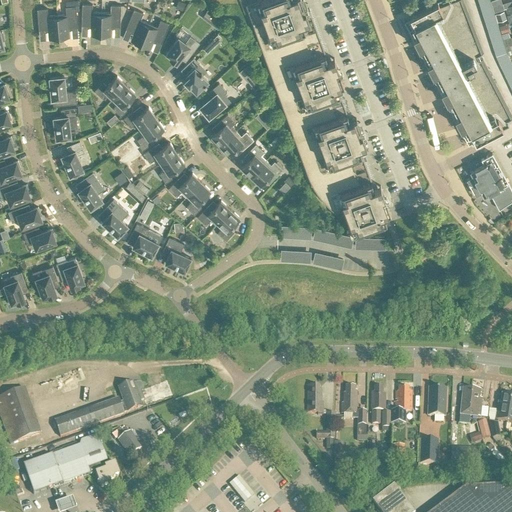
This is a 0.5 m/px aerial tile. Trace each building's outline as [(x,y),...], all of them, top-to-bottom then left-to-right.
[(178,0),(177,0),(175,7),(182,10),(185,2),(178,0)] [(309,178),(313,186),(317,193),(322,199),(329,206),(335,211),(344,207),(353,233),(386,221),(384,214),(390,212),(380,184),(374,187),(366,167),(359,147),(366,144),(356,117),(349,119),(343,103),(337,87),(344,84),(334,57),(328,59),(320,38),(309,8),(305,9),(301,0),(259,0),(257,1),(259,6),(248,10),(309,178)] [(410,18),(408,19),(416,35),(413,36),(419,47),(422,46),(430,61),(427,63),(433,74),(435,72),(444,88),(441,90),(444,96),(446,101),(449,99),(457,115),(455,116),(460,127),(463,126),(471,141),(474,140),(475,142),(508,124),(506,120),(511,116),(511,114),(502,96),(482,58),(479,59),(476,55),(483,52),(463,0),(451,0),(439,5),(437,1),(409,16),(410,18)] [(91,33),(101,33),(101,11),(92,11),(93,3),(83,3),(82,24),(91,25),(91,33)] [(502,3),(492,6),(494,12),(504,8),(502,3)] [(101,11),(101,33),(111,34),(111,25),(120,26),(121,4),(111,4),(111,11),(101,11)] [(66,13),(57,14),(59,36),(69,35),(69,27),(78,26),(76,5),(66,5),(66,13)] [(59,36),(57,14),(48,15),(47,7),(37,8),(39,29),(48,29),(49,37),(59,36)] [(131,39),(141,43),(149,22),(141,19),(143,12),(134,8),(126,28),(134,31),(131,39)] [(504,11),(495,13),(498,21),(506,19),(504,11)] [(214,17),(210,23),(218,29),(222,24),(214,17)] [(149,22),(141,43),(150,47),(153,39),(162,43),(170,22),(161,19),(158,26),(149,22)] [(499,26),(502,33),(510,31),(507,23),(499,26)] [(178,36),(166,53),(171,56),(170,58),(176,63),(180,57),(186,50),(191,53),(199,42),(190,35),(185,42),(178,36)] [(504,44),(511,41),(511,36),(503,39),(504,44)] [(208,43),(203,47),(207,52),(212,47),(208,43)] [(200,75),(193,67),(198,62),(193,57),(180,70),(185,75),(183,77),(185,78),(183,81),(196,94),(198,92),(208,83),(200,75)] [(252,69),(248,64),(239,71),(244,76),(252,69)] [(77,102),(76,96),(75,90),(65,91),(64,75),(49,77),(51,98),(61,97),(62,104),(77,102)] [(111,99),(113,97),(126,84),(116,75),(107,85),(102,81),(94,89),(102,97),(105,94),(111,99)] [(259,86),(260,85),(258,81),(257,79),(251,84),(255,89),(259,86)] [(211,96),(199,105),(208,116),(221,106),(222,108),(231,101),(224,93),(226,91),(218,82),(207,91),(211,96)] [(0,99),(8,97),(6,92),(8,91),(5,83),(0,85),(0,99)] [(126,84),(113,97),(118,102),(112,107),(121,115),(129,107),(125,102),(135,92),(126,84)] [(91,103),(79,104),(80,111),(92,110),(91,103)] [(53,116),(56,138),(70,136),(69,127),(77,126),(75,106),(62,108),(63,115),(53,116)] [(136,122),(140,127),(155,116),(148,106),(137,114),(133,110),(123,117),(130,126),(136,122)] [(0,126),(10,123),(9,118),(11,117),(8,109),(0,112),(0,126)] [(215,131),(212,135),(220,144),(236,129),(232,124),(235,121),(227,112),(219,120),(223,125),(215,131)] [(155,116),(140,127),(138,129),(142,135),(137,138),(140,143),(139,144),(142,149),(155,140),(152,135),(163,126),(155,116)] [(236,129),(220,144),(229,153),(232,150),(239,144),(243,148),(254,139),(246,130),(241,135),(236,129)] [(0,152),(13,148),(11,144),(13,143),(11,135),(0,138),(0,152)] [(68,144),(70,151),(62,155),(70,174),(83,169),(77,154),(86,150),(82,139),(68,144)] [(159,164),(162,162),(177,152),(170,141),(158,149),(154,144),(143,152),(150,162),(155,158),(159,164)] [(248,159),(242,166),(251,175),(266,159),(261,154),(264,151),(256,143),(247,151),(252,156),(248,159)] [(177,152),(162,162),(165,168),(159,172),(166,182),(176,175),(172,170),(184,162),(177,152)] [(473,176),(467,179),(476,194),(482,191),(484,196),(490,192),(499,208),(511,199),(511,188),(492,152),(481,158),(484,163),(470,171),(473,176)] [(266,159),(251,175),(260,183),(264,179),(270,173),(275,177),(283,168),(282,167),(276,162),(274,160),(271,163),(266,159)] [(0,176),(1,180),(20,172),(18,168),(20,167),(17,160),(1,165),(0,161),(0,176)] [(127,165),(122,169),(126,173),(130,170),(127,165)] [(78,189),(90,207),(102,199),(97,192),(104,187),(92,171),(81,178),(85,184),(78,189)] [(186,196),(188,194),(201,180),(192,171),(182,181),(178,177),(168,187),(176,195),(181,191),(186,196)] [(289,176),(285,181),(290,185),(294,181),(289,176)] [(144,184),(138,179),(135,184),(140,188),(144,184)] [(201,180),(188,194),(193,198),(186,205),(194,213),(204,203),(200,199),(210,189),(201,180)] [(129,181),(123,188),(139,203),(145,196),(129,181)] [(0,186),(0,195),(1,198),(8,196),(10,203),(29,196),(27,191),(29,191),(26,183),(10,189),(8,183),(0,186)] [(154,197),(152,198),(156,203),(157,203),(161,199),(157,194),(154,197)] [(102,220),(117,235),(127,224),(121,218),(128,211),(113,197),(103,208),(108,213),(102,220)] [(216,224),(218,221),(230,207),(220,199),(211,209),(207,205),(197,216),(206,223),(210,219),(216,224)] [(9,210),(13,221),(19,219),(22,226),(40,219),(39,214),(41,213),(38,206),(22,212),(20,206),(9,210)] [(230,207),(218,221),(223,226),(217,231),(226,239),(234,230),(230,226),(239,215),(230,207)] [(142,210),(139,216),(145,219),(148,213),(142,210)] [(158,242),(162,235),(149,228),(136,221),(130,233),(137,236),(132,245),(151,255),(158,242)] [(178,222),(174,222),(175,231),(183,230),(183,225),(178,222)] [(284,235),(314,235),(315,223),(284,223),(284,235)] [(23,232),(27,242),(33,240),(36,247),(55,240),(53,236),(55,235),(52,227),(36,233),(34,228),(23,232)] [(389,246),(389,234),(358,234),(358,245),(389,246)] [(163,249),(169,252),(165,261),(185,269),(191,256),(179,251),(184,242),(169,236),(163,249)] [(313,259),(313,247),(284,247),(283,258),(313,259)] [(345,266),(347,255),(317,249),(315,260),(345,266)] [(79,284),(78,282),(83,281),(75,256),(67,259),(66,258),(55,262),(60,274),(66,272),(71,287),(79,284)] [(43,275),(36,277),(43,296),(48,294),(49,296),(56,293),(51,278),(57,276),(52,265),(41,269),(43,275)] [(10,276),(3,279),(4,283),(11,302),(16,300),(17,301),(25,299),(19,284),(25,282),(21,270),(10,275),(10,276)] [(119,400),(55,424),(60,439),(124,416),(123,415),(142,408),(140,403),(144,401),(140,391),(143,391),(140,385),(133,384),(118,389),(122,399),(123,402),(120,403),(119,400)] [(322,415),(323,405),(321,405),(322,392),(320,391),(320,389),(307,388),(306,415),(322,415)] [(366,426),(365,426),(365,414),(357,414),(357,393),(354,393),(354,389),(345,389),(345,395),(343,395),(343,405),(341,405),(341,415),(352,415),(352,421),(358,421),(358,426),(357,426),(356,438),(366,438),(366,426)] [(0,419),(10,446),(18,444),(41,435),(25,390),(0,398),(0,419)] [(371,395),(371,412),(371,426),(380,426),(380,413),(385,413),(385,404),(385,396),(383,396),(383,390),(374,390),(374,395),(371,395)] [(391,413),(391,426),(402,426),(402,423),(405,423),(406,414),(411,414),(412,394),(408,394),(408,390),(398,390),(398,394),(395,394),(395,414),(391,413)] [(434,418),(443,419),(445,419),(446,391),(429,390),(428,418),(434,418)] [(460,417),(468,418),(471,392),(463,391),(460,417)] [(471,392),(468,418),(479,419),(481,401),(479,401),(480,393),(471,392)] [(495,422),(506,424),(511,398),(501,397),(500,404),(498,404),(495,422)] [(382,414),(382,429),(382,434),(390,434),(390,430),(390,414),(382,414)] [(316,435),(316,441),(326,441),(326,451),(333,451),(333,441),(334,441),(334,434),(335,431),(335,415),(326,415),(326,435),(316,435)] [(486,422),(478,424),(482,440),(490,438),(486,422)] [(492,440),(500,439),(497,425),(489,426),(492,440)] [(114,435),(112,436),(116,441),(120,439),(120,438),(117,433),(114,435)] [(118,442),(129,458),(142,449),(130,433),(118,442)] [(481,442),(480,437),(479,435),(475,436),(471,438),(473,443),(474,445),(482,442),(481,442)] [(25,467),(23,467),(33,496),(74,481),(75,481),(83,478),(90,475),(91,476),(95,474),(100,490),(108,487),(110,483),(113,482),(115,479),(120,477),(115,464),(104,468),(103,464),(107,463),(98,437),(81,442),(79,447),(77,448),(63,453),(25,467)] [(438,443),(421,443),(420,466),(437,467),(438,443)] [(393,447),(392,466),(404,466),(405,447),(393,447)] [(451,458),(450,465),(475,466),(475,455),(459,454),(459,458),(451,458)] [(386,468),(386,457),(373,458),(374,468),(386,468)] [(244,505),(254,496),(239,478),(229,486),(244,505)] [(372,504),(377,511),(411,511),(393,488),(372,504)] [(511,511),(511,488),(465,491),(436,511),(511,511)] [(76,511),(73,502),(55,508),(56,511),(76,511)]
